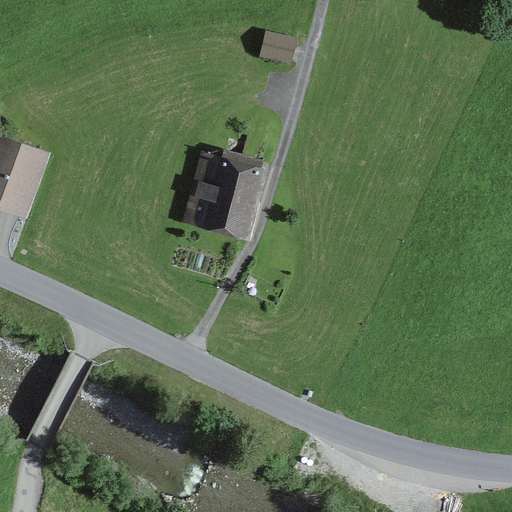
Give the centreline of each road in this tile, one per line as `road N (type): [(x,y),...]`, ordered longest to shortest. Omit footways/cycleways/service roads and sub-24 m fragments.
road 1 (tertiary): [(0,277),(102,317),(323,425),(439,460),(511,469)]
road 2 (track): [(325,0),(263,228),(186,357)]
road 3 (track): [(102,317),(36,445),(27,511)]
